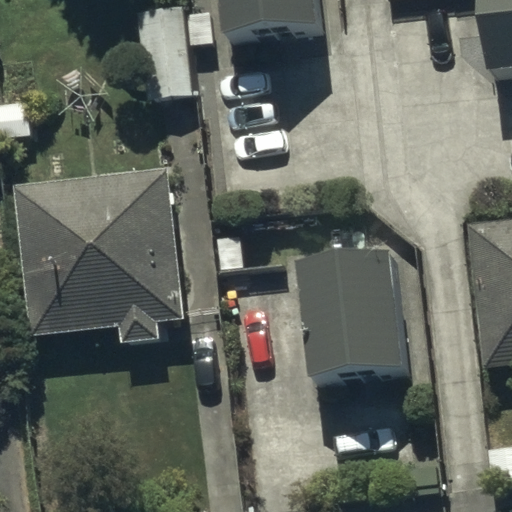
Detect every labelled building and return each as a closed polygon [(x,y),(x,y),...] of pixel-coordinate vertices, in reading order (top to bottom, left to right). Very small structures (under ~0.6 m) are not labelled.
[(327,0),(225,0),(230,40),(331,28),(327,0)] [(511,0),(487,0),(496,77),(511,75),(511,0)] [(216,5),(140,14),(152,113),(206,106),(199,48),(220,46),(216,5)] [(175,175),(21,189),(35,339),(123,331),(125,346),(168,342),(166,323),(189,321),(175,175)] [(511,224),(479,228),(494,367),(511,365),(511,224)] [(221,270),(286,269),(285,231),(220,232),(221,270)] [(403,252),(305,261),(317,386),(415,377),(403,252)]
